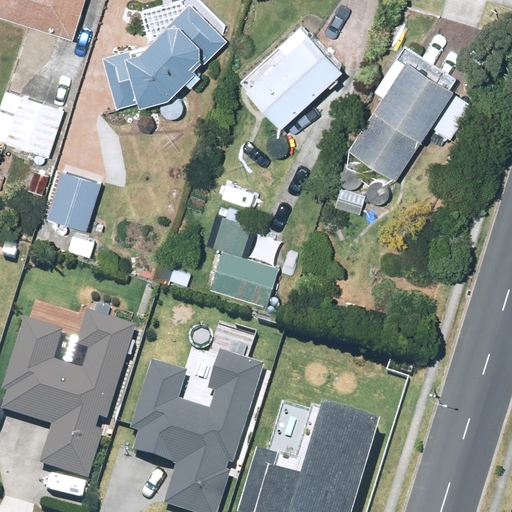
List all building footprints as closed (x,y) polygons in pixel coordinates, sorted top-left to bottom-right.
[(0,0),(0,11),(72,34),(82,0),(0,0)] [(139,99),(166,91),(184,74),(189,79),(198,71),(191,63),(199,55),(203,60),(227,36),(191,0),(187,0),(184,4),(182,0),(162,0),(162,1),(141,7),(149,35),(142,42),(102,54),(117,103),(138,97),(139,99)] [(341,63),(298,19),(277,38),(285,46),(246,83),(281,120),(327,76),(332,81),(338,74),(334,70),(341,63)] [(374,102),(350,144),(397,173),(428,121),(451,135),(472,100),(450,86),(453,82),(451,80),(457,71),(405,39),(398,51),(394,48),(373,82),(386,90),(377,105),(374,102)] [(0,137),(48,153),(64,105),(7,86),(0,105),(0,137)] [(42,192),(48,173),(34,168),(28,187),(42,192)] [(91,229),(104,185),(57,170),(43,215),(91,229)] [(335,204),(361,211),(365,193),(340,186),(335,204)] [(93,240),(72,233),(67,248),(88,255),(93,240)] [(279,264),(223,246),(210,285),(266,304),(279,264)] [(170,277),(188,282),(191,270),(173,265),(170,277)] [(92,476),(138,322),(86,306),(76,342),(88,345),(82,366),(51,357),(60,327),(17,314),(0,371),(0,402),(52,418),(39,461),(92,476)] [(200,511),(219,511),(265,363),(221,349),(210,384),(216,386),(210,404),(181,395),(190,367),(152,355),(130,427),(142,430),(136,447),(178,459),(165,501),(200,511)] [(257,448),(236,511),(360,511),(389,418),(325,399),(301,478),(275,470),(279,455),(257,448)]
